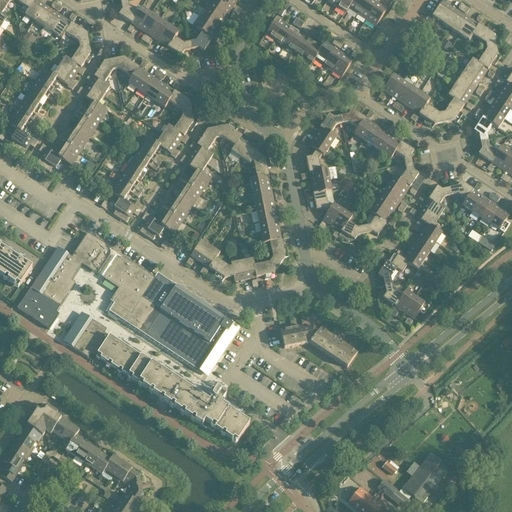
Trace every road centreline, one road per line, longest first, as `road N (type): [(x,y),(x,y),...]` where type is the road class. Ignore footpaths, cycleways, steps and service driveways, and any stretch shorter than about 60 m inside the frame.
road 1 (residential): [(0,168),(51,202),(68,198),(226,302),(309,291)]
road 2 (tertiary): [(406,366),(244,511)]
road 3 (tertiary): [(259,511),(413,375)]
road 4 (residential): [(239,68),(184,78),(62,0)]
road 5 (residential): [(358,94),(511,196)]
road 6 (residential): [(309,291),(286,142)]
road 7 (tertiary): [(511,280),(406,366)]
road 8 (tertiary): [(413,375),(511,293)]
road 9 (residential): [(406,366),(372,329),(309,291)]
